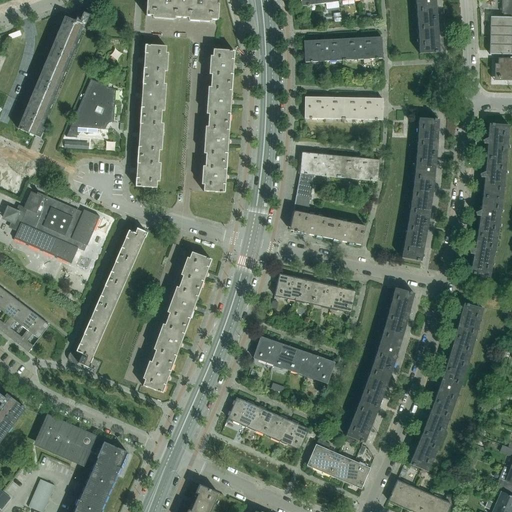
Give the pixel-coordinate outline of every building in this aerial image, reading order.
[(146,0),(145,16),(181,18),(182,0),(146,0)] [(182,0),(181,18),(217,21),(218,0),(182,0)] [(415,0),(417,20),(437,19),(435,0),(415,0)] [(511,0),(501,0),(501,13),(503,13),(503,17),(490,17),(489,53),(504,54),(504,58),(498,58),(497,81),(511,81),(511,0)] [(64,17),(17,129),(34,136),(40,138),(44,128),(41,127),(42,125),(83,29),(84,26),(89,16),(90,14),(84,11),(81,18),(77,16),(75,21),(71,20),(64,17)] [(439,53),(437,19),(417,20),(419,54),(439,53)] [(381,37),(342,39),(343,61),(382,59),(381,37)] [(342,39),(303,42),(304,63),(343,61),(342,39)] [(142,81),(163,82),(166,47),(145,45),(142,81)] [(213,50),(210,85),(232,87),(234,51),(213,50)] [(112,122),(113,122),(115,90),(90,80),(66,137),(77,138),(77,132),(97,133),(97,129),(105,130),(105,129),(105,128),(106,127),(106,126),(107,125),(107,124),(108,124),(109,123),(110,123),(111,122),(112,122)] [(140,116),(161,118),(163,82),(142,81),(140,116)] [(210,85),(208,121),(229,123),(232,87),(210,85)] [(343,98),(304,97),(304,119),(343,120),(343,98)] [(382,99),(343,98),(343,120),(382,121),(382,99)] [(137,152),(159,153),(161,118),(140,116),(137,152)] [(438,120),(418,119),(416,153),(436,154),(438,120)] [(208,121),(205,157),(227,158),(229,123),(208,121)] [(487,145),(486,158),(506,160),(508,126),(488,124),(487,138),(486,137),(485,137),(484,138),(481,139),(480,140),(480,141),(480,142),(480,143),(482,147),(487,145)] [(65,142),(65,149),(84,150),(84,143),(65,142)] [(0,150),(0,166),(2,168),(8,154),(0,150)] [(135,187),(156,188),(159,153),(137,152),(135,187)] [(299,174),(300,175),(315,176),(317,155),(317,154),(301,153),(301,154),(300,154),(299,163),(300,163),(299,174)] [(433,189),(436,154),(416,153),(413,187),(433,189)] [(8,154),(2,168),(5,168),(13,172),(19,158),(8,154)] [(340,157),(317,155),(315,176),(338,178),(340,157)] [(205,157),(203,192),(224,193),(227,158),(205,157)] [(338,178),(377,182),(379,160),(340,157),(338,178)] [(19,158),(13,172),(17,173),(24,176),(29,163),(19,158)] [(502,200),(506,160),(486,158),(485,172),(484,171),(483,171),(482,171),(481,171),(478,172),(478,173),(477,173),(477,174),(477,175),(477,176),(479,181),(484,178),(482,197),(502,200)] [(1,170),(0,173),(0,185),(6,188),(12,174),(1,170)] [(12,174),(6,188),(17,192),(23,179),(12,174)] [(309,215),(312,194),(315,176),(300,175),(293,211),(309,215)] [(428,223),(433,189),(413,187),(408,219),(428,223)] [(84,251),(86,246),(87,246),(100,217),(84,210),(82,212),(37,193),(36,194),(31,192),(21,214),(8,208),(3,218),(12,222),(9,227),(17,231),(13,239),(71,264),(78,249),(84,251)] [(497,239),(502,200),(482,197),(480,211),(480,210),(479,210),(478,209),(477,209),(477,210),(474,211),(473,211),(473,212),(472,213),(472,214),(473,214),(472,215),(474,219),(479,217),(477,235),(497,239)] [(304,234),(305,234),(309,215),(293,211),(290,226),(289,231),(293,231),(292,233),(303,235),(304,234)] [(338,221),(309,215),(305,234),(334,240),(338,221)] [(421,262),(428,223),(408,219),(401,258),(421,262)] [(334,240),(361,246),(365,226),(338,221),(334,240)] [(68,357),(68,358),(68,360),(68,361),(69,362),(69,363),(70,363),(71,364),(72,364),(73,364),(74,364),(75,364),(76,364),(77,364),(78,363),(88,368),(93,358),(92,357),(144,238),(145,238),(147,234),(137,229),(134,234),(128,231),(76,351),(75,351),(74,351),(73,351),(72,352),(71,352),(70,353),(69,354),(68,356),(68,357)] [(489,277),(497,239),(477,235),(474,249),(474,248),(473,248),(472,248),(471,248),(468,249),(467,249),(467,250),(466,251),(466,252),(468,257),(473,255),(470,274),(489,277)] [(199,294),(211,260),(191,253),(179,286),(199,294)] [(279,275),(274,296),(312,305),(317,283),(279,275)] [(317,283),(312,305),(350,313),(355,292),(317,283)] [(179,286),(166,320),(186,327),(199,294),(179,286)] [(414,294),(394,288),(384,326),(404,332),(414,294)] [(5,292),(0,299),(0,309),(4,313),(14,299),(5,292)] [(0,321),(0,331),(2,333),(23,306),(14,299),(4,313),(10,317),(4,325),(0,321)] [(463,304),(455,337),(474,342),(483,309),(463,304)] [(23,306),(2,333),(11,339),(16,333),(10,329),(15,321),(21,326),(31,312),(23,306)] [(16,333),(11,339),(19,346),(40,319),(31,312),(21,326),(27,330),(21,338),(16,333)] [(40,319),(19,346),(28,353),(29,352),(33,346),(27,342),(32,334),(38,339),(49,326),(40,319)] [(186,327),(166,320),(154,353),(174,360),(186,327)] [(392,369),(404,332),(384,326),(373,363),(392,369)] [(290,371),(297,350),(260,337),(253,358),(290,371)] [(464,375),(474,342),(455,337),(445,369),(464,375)] [(334,363),(297,350),(290,371),(327,384),(334,363)] [(162,393),(174,360),(154,353),(142,386),(162,393)] [(379,407),(392,369),(373,363),(360,399),(379,407)] [(453,408),(464,375),(445,369),(434,401),(453,408)] [(0,442),(25,409),(11,398),(12,395),(13,396),(14,396),(2,387),(5,390),(3,392),(2,392),(1,392),(1,393),(0,393),(0,402),(4,406),(0,410),(0,442)] [(263,434),(272,414),(236,398),(227,419),(263,434)] [(364,443),(379,407),(360,399),(345,436),(364,443)] [(441,440),(453,408),(434,401),(422,433),(441,440)] [(308,430),(272,414),(263,434),(299,450),(308,430)] [(81,464),(83,461),(93,438),(48,418),(36,444),(81,464)] [(441,440),(422,433),(409,464),(428,472),(441,440)] [(103,442),(93,438),(83,461),(94,466),(73,511),(101,511),(102,510),(101,510),(116,473),(115,473),(117,468),(120,469),(120,468),(121,469),(128,454),(127,453),(127,452),(103,442)] [(307,466),(325,474),(334,453),(316,445),(307,466)] [(369,469),(334,453),(325,474),(361,489),(369,469)] [(511,469),(504,467),(497,484),(511,490),(511,469)] [(28,507),(40,511),(43,511),(55,486),(40,480),(28,507)] [(388,501),(413,511),(425,511),(432,496),(397,481),(388,501)] [(501,493),(496,505),(511,511),(511,490),(497,484),(495,489),(498,490),(497,491),(501,493)] [(209,511),(218,493),(199,485),(195,493),(197,494),(190,511),(188,510),(186,511),(209,511)] [(10,499),(0,490),(0,508),(1,510),(10,499)] [(448,494),(444,502),(450,504),(454,496),(448,494)] [(444,502),(432,496),(425,511),(446,511),(450,504),(444,502)]
